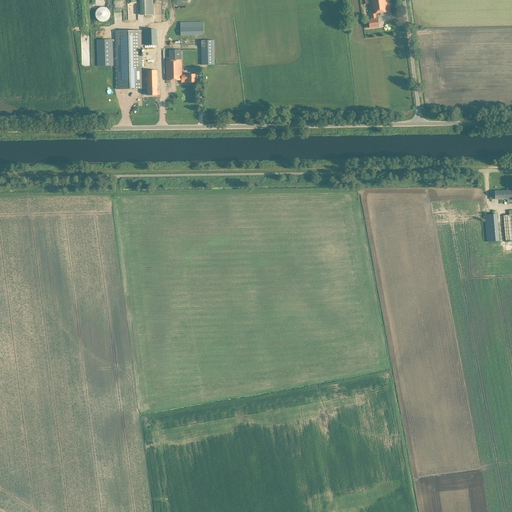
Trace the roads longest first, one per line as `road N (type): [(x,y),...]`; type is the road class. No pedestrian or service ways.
road 1 (track): [(511,166),(0,172)]
road 2 (unclassified): [(0,126),(421,121)]
road 3 (unclassified): [(421,121),(404,0)]
